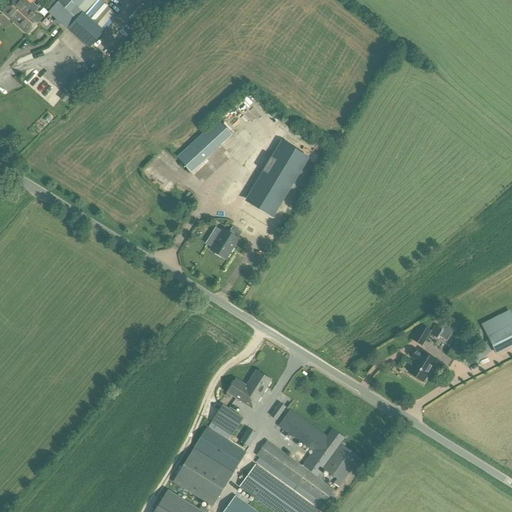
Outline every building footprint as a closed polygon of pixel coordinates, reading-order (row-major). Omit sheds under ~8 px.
[(13,0),(3,12),(14,21),(22,12),(21,12),(27,5),(33,11),(36,7),(31,2),(33,0),(13,0)] [(61,0),(50,13),(90,48),(117,17),(99,0),(61,0)] [(136,3),(125,20),(136,27),(147,9),(136,3)] [(28,34),(42,18),(33,11),(27,5),(21,12),(22,12),(14,21),(28,34)] [(72,73),(62,81),(69,89),(78,81),(72,73)] [(37,95),(46,84),(38,78),(30,89),(37,95)] [(66,92),(61,99),(66,102),(71,95),(66,92)] [(206,130),(176,157),(190,172),(231,134),(218,119),(206,130)] [(229,131),(236,126),(233,121),(226,127),(229,131)] [(252,211),(278,227),(314,168),(288,152),(252,211)] [(223,230),(211,251),(226,260),(238,239),(223,230)] [(511,312),(510,309),(481,324),(496,354),(511,346),(511,312)] [(421,323),(411,339),(422,345),(432,330),(421,323)] [(435,325),(430,333),(438,338),(443,330),(435,325)] [(415,360),(408,371),(424,381),(437,361),(416,348),(410,357),(415,360)] [(236,379),(227,392),(253,408),(271,380),(257,371),(247,386),(236,379)] [(280,402),(271,416),(277,421),(287,407),(280,402)] [(223,405),(211,423),(232,437),(244,418),(223,405)] [(290,410),(279,426),(315,452),(303,467),(321,480),(327,471),(343,483),(361,458),(345,447),(346,445),(344,443),(346,439),(334,430),(328,438),(290,410)] [(195,447),(172,484),(210,507),(234,471),(246,453),(207,428),(195,447)] [(248,428),(240,441),(250,447),(258,434),(248,428)] [(267,441),(257,456),(292,481),(301,488),(324,504),(334,490),(321,480),(303,467),(267,441)] [(319,511),(320,511),(255,465),(238,488),(272,511),(319,511)]
